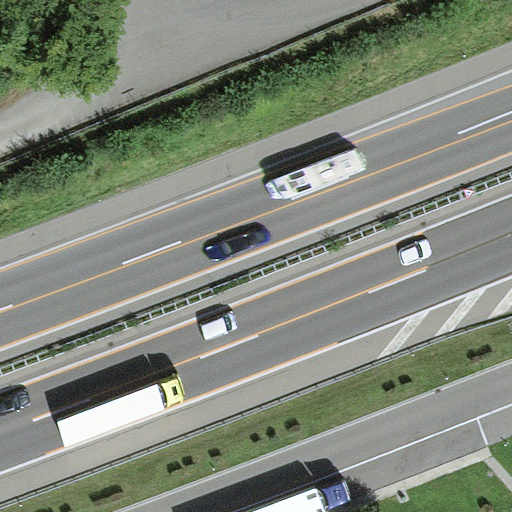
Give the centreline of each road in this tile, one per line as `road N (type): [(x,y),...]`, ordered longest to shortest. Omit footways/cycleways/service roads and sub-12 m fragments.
road 1 (motorway): [(511,111),(0,309)]
road 2 (motorway): [(0,432),(511,235)]
road 3 (unclassified): [(329,0),(191,57),(166,0)]
road 4 (track): [(191,57),(0,136)]
